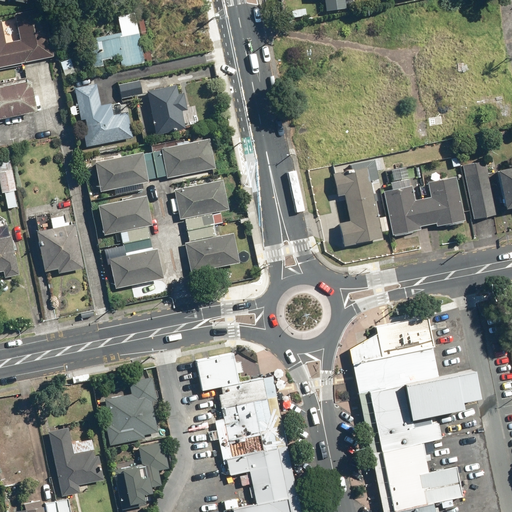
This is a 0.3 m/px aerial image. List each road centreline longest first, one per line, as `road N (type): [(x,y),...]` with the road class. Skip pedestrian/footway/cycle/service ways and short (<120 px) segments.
road 1 (residential): [(236,0),(276,196)]
road 2 (tertiary): [(167,329),(0,364)]
